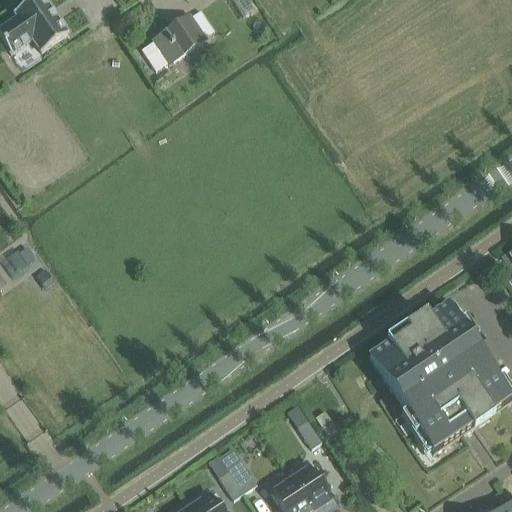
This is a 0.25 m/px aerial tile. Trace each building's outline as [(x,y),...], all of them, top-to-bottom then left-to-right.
[(17,22),(0,33),(0,43),(10,59),(32,44),(41,57),(67,39),(40,0),(39,0),(14,17),(17,22)] [(169,69),(206,45),(189,20),(152,45),(153,46),(141,54),(156,76),(168,68),(169,69)] [(30,253),(21,259),(27,267),(36,261),(30,253)] [(511,407),(496,385),(487,372),(479,360),(465,338),(446,311),(426,324),(393,346),(368,362),(386,390),(401,412),(409,424),(433,459),(469,435),(490,421),(511,407)] [(337,434),(325,416),(315,422),(327,440),(337,434)] [(321,447),(307,426),(296,432),(311,454),(321,447)] [(240,465),(226,474),(229,477),(243,499),(253,492),(257,490),(240,465)] [(333,508),(316,482),(309,472),(290,484),(307,511),(335,511),(333,508)] [(229,477),(219,483),(233,505),(243,499),(229,477)] [(307,511),(290,484),(270,497),(273,503),(279,511),(307,511)] [(209,499),(190,511),(218,511),(216,509),(209,499)]
